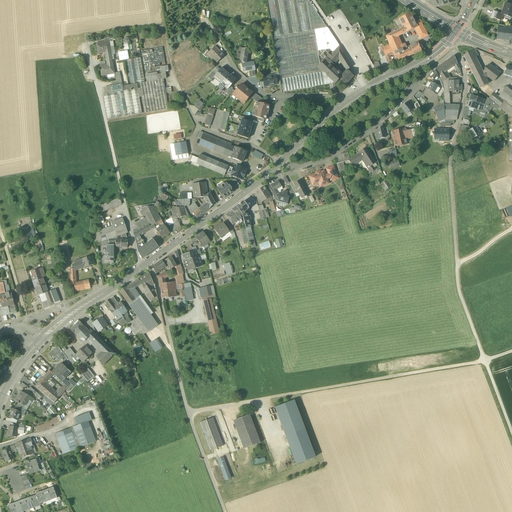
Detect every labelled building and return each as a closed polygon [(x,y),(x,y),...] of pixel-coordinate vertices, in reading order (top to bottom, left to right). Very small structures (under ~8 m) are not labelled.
[(282,78),(284,92),(335,83),(325,73),(324,73),(319,68),(319,67),(324,62),(320,57),(319,56),(318,52),(315,30),(327,28),(310,2),(308,0),(267,0),(274,37),(273,37),(280,78),(282,78)] [(504,15),(511,18),(511,15),(511,7),(510,7),(510,6),(505,4),(502,14),(501,14),(504,15)] [(400,29),(403,35),(414,29),(418,27),(415,22),(411,13),(398,19),(402,28),(400,29)] [(402,28),(398,19),(394,21),(399,30),(400,29),(402,28)] [(414,29),(421,41),(429,38),(420,20),(415,22),(418,27),(414,29)] [(511,45),(511,36),(511,35),(511,26),(504,26),(498,25),(496,39),(511,41),(510,44),(510,45),(511,45)] [(328,50),(336,42),(327,28),(315,30),(318,52),(328,50)] [(386,37),(389,45),(393,53),(402,49),(400,45),(397,37),(398,37),(396,31),(386,36),(385,36),(385,37),(386,37)] [(98,54),(105,53),(105,52),(110,51),(110,52),(110,51),(109,42),(104,43),(101,44),(101,43),(96,44),(98,54)] [(336,42),(328,50),(326,52),(325,52),(320,57),(324,62),(319,67),(319,68),(324,73),(325,73),(335,83),(335,84),(336,83),(339,79),(341,77),(331,67),(338,60),(344,54),(336,42)] [(411,49),(413,55),(414,55),(415,54),(421,52),(421,51),(417,43),(410,46),(411,49)] [(389,55),(393,53),(389,45),(384,46),(383,45),(381,45),(383,51),(385,56),(389,55)] [(207,54),(213,59),(220,52),(215,46),(209,52),(207,54)] [(393,53),(396,61),(397,61),(396,61),(409,56),(407,50),(406,48),(402,49),(393,53)] [(239,63),(246,64),(246,63),(249,49),(242,49),(241,54),(238,54),(237,59),(240,59),(239,63)] [(112,60),(110,52),(110,51),(105,52),(105,53),(107,65),(105,65),(100,66),(101,76),(107,75),(107,73),(110,73),(114,72),(113,64),(112,64),(112,60)] [(127,51),(118,53),(119,61),(129,59),(127,51)] [(224,56),(220,52),(213,59),(217,63),(224,56)] [(486,80),(489,77),(483,72),(482,73),(474,57),(471,52),(463,56),(480,88),(488,84),(486,80)] [(213,59),(207,54),(205,57),(210,62),(213,59)] [(344,54),(338,60),(346,71),(347,70),(347,71),(347,70),(347,71),(352,66),(345,55),(344,54)] [(437,75),(444,71),(454,66),(457,64),(454,56),(436,69),(434,70),(437,75)] [(131,85),(137,84),(145,83),(141,58),(127,60),(131,85)] [(121,76),(122,84),(122,86),(129,85),(125,60),(118,62),(121,76)] [(255,71),(254,62),(241,65),(243,73),(249,72),(255,71)] [(488,65),(483,72),(489,77),(494,81),(500,74),(488,65)] [(456,70),(454,66),(444,71),(446,75),(456,70)] [(146,78),(147,82),(162,79),(160,67),(157,68),(158,72),(157,73),(157,76),(146,78)] [(214,78),(221,83),(228,74),(221,68),(220,70),(216,75),(214,77),(214,78)] [(339,79),(345,85),(354,77),(347,71),(347,70),(347,71),(347,70),(346,71),(341,77),(339,79)] [(426,80),(428,82),(428,81),(432,83),(434,82),(436,79),(438,77),(437,75),(434,70),(429,77),(426,80)] [(450,104),(449,94),(450,91),(449,91),(449,83),(447,83),(445,80),(448,78),(446,75),(444,71),(437,75),(438,77),(442,85),(443,88),(443,89),(443,92),(443,97),(443,98),(444,105),(450,104)] [(207,77),(211,81),(214,78),(214,77),(216,75),(213,72),(211,73),(207,77)] [(236,80),(228,74),(221,83),(220,84),(217,88),(222,91),(225,87),(227,90),(228,90),(230,87),(236,80)] [(110,82),(111,86),(122,84),(121,76),(115,77),(115,81),(110,82)] [(264,87),(277,85),(277,82),(276,76),(272,76),(272,78),(268,78),(268,77),(262,78),(263,82),(264,87)] [(449,83),(449,91),(450,91),(461,91),(462,91),(462,85),(458,85),(459,81),(458,81),(456,81),(456,78),(451,78),(451,81),(448,81),(449,83)] [(147,82),(145,83),(137,84),(138,89),(142,114),(168,109),(166,94),(165,88),(163,79),(162,79),(147,82)] [(441,88),(432,83),(428,81),(428,82),(425,88),(437,95),(441,88)] [(123,91),(122,86),(122,84),(111,86),(112,93),(123,91)] [(241,100),(245,103),(249,98),(252,93),(249,91),(248,91),(247,90),(247,89),(241,85),(235,92),(234,94),(237,96),(236,97),(240,101),(241,100)] [(469,93),(477,96),(478,91),(471,86),(469,93)] [(502,109),(511,117),(511,91),(506,87),(498,97),(496,95),(491,101),(499,107),(502,109)] [(138,89),(123,91),(112,93),(108,94),(105,94),(103,95),(107,119),(142,114),(138,89)] [(488,99),(491,101),(496,95),(493,93),(488,99)] [(266,103),(258,96),(254,101),(257,103),(265,105),(266,103)] [(471,96),(469,101),(482,105),(487,110),(490,102),(487,101),(471,96)] [(493,108),(496,110),(497,109),(499,107),(491,101),(488,99),(487,101),(490,102),(487,110),(490,112),(493,108)] [(193,106),(198,110),(203,104),(201,102),(200,103),(198,101),(193,106)] [(487,111),(487,110),(482,105),(469,101),(467,107),(474,109),(473,112),(479,114),(480,112),(485,113),(487,112),(487,111)] [(401,107),(407,114),(410,112),(412,110),(413,109),(412,108),(407,102),(401,107)] [(264,120),(266,120),(270,107),(265,105),(257,103),(253,117),(258,118),(264,120)] [(454,120),(456,120),(460,105),(450,104),(444,105),(444,110),(445,119),(445,120),(454,120)] [(435,113),(436,113),(444,110),(444,105),(441,106),(434,109),(435,113)] [(445,119),(444,110),(436,113),(439,122),(445,119)] [(218,129),(224,131),(229,113),(223,111),(218,129)] [(204,125),(210,127),(213,116),(208,114),(207,114),(204,125)] [(237,135),(248,139),(253,123),(246,121),(242,120),(241,120),(240,123),(241,123),(238,132),(237,135)] [(468,132),(473,139),(483,133),(480,128),(485,126),(484,124),(476,127),(474,128),(468,132)] [(462,126),(459,137),(466,133),(467,127),(462,126)] [(376,131),(377,139),(385,138),(385,135),(383,128),(382,128),(380,127),(376,131)] [(412,139),(413,139),(415,129),(407,131),(406,128),(403,129),(406,139),(407,139),(407,135),(411,134),(411,138),(412,138),(412,139)] [(391,131),(394,147),(407,144),(406,139),(403,129),(391,131)] [(443,141),(448,141),(448,130),(434,130),(436,130),(436,134),(434,134),(434,141),(440,141),(440,139),(443,139),(443,141)] [(198,145),(213,151),(218,139),(203,133),(201,139),(198,145)] [(231,145),(218,139),(213,151),(230,158),(234,148),(231,146),(231,145)] [(174,144),(176,156),(188,154),(186,142),(174,144)] [(176,156),(174,144),(170,145),(172,161),(188,158),(188,154),(176,156)] [(231,158),(242,163),(246,152),(235,147),(235,148),(234,148),(230,158),(231,158)] [(362,160),(367,169),(372,166),(375,164),(365,148),(358,153),(358,154),(350,159),(348,160),(352,166),(352,167),(362,160)] [(388,150),(390,158),(396,156),(395,149),(388,150)] [(263,155),(255,150),(252,155),(260,160),(263,155)] [(200,155),(198,159),(196,164),(225,176),(226,173),(225,173),(228,166),(200,155)] [(389,164),(391,168),(399,165),(398,160),(389,164)] [(239,169),(234,167),(233,168),(230,175),(242,180),(243,177),(244,177),(246,173),(245,173),(246,170),(240,167),(239,169)] [(330,178),(331,181),(338,178),(333,167),(326,169),(328,174),(330,178)] [(321,184),(322,186),(329,184),(327,179),(330,178),(328,174),(326,175),(324,171),(309,177),(313,185),(319,183),(321,184)] [(229,183),(233,188),(239,184),(236,181),(234,180),(229,183)] [(300,196),(301,199),(308,195),(300,180),(293,184),(295,187),(298,192),(300,196)] [(272,192),(273,195),(278,193),(279,194),(281,192),(280,190),(283,189),(278,181),(269,187),(271,191),(271,192),(272,192)] [(192,185),(194,198),(203,197),(206,196),(207,195),(206,183),(192,185)] [(216,189),(223,199),(227,196),(229,194),(229,195),(233,192),(231,189),(229,186),(228,186),(226,183),(223,186),(223,185),(220,187),(216,189)] [(256,192),(261,201),(270,196),(264,187),(256,192)] [(160,192),(158,199),(166,202),(168,197),(160,192)] [(279,195),(279,194),(278,193),(273,195),(277,201),(278,206),(282,207),(287,206),(289,196),(286,195),(284,192),(279,195)] [(206,203),(199,209),(193,213),(196,218),(210,208),(209,208),(215,204),(210,193),(207,195),(206,196),(203,197),(204,199),(204,200),(206,203)] [(94,208),(96,214),(121,204),(120,198),(94,208)] [(183,205),(180,203),(175,200),(176,207),(177,208),(183,207),(184,206),(183,205)] [(244,201),(236,207),(242,215),(243,218),(246,228),(247,231),(251,230),(248,220),(250,220),(250,217),(248,217),(247,215),(244,213),(244,212),(249,209),(248,207),(244,201)] [(156,203),(151,204),(151,207),(142,208),(141,209),(143,212),(141,213),(142,216),(144,215),(156,209),(154,207),(156,204),(156,203)] [(189,207),(193,213),(199,209),(194,203),(189,207)] [(176,207),(173,208),(175,217),(173,218),(171,218),(173,223),(176,229),(180,227),(177,219),(185,216),(183,207),(177,208),(176,207)] [(232,225),(243,218),(242,215),(236,207),(231,210),(232,211),(225,216),(232,225)] [(158,215),(156,209),(144,215),(146,218),(140,221),(142,225),(143,225),(144,227),(149,224),(149,225),(152,223),(160,218),(159,217),(158,215)] [(160,218),(152,223),(155,227),(162,223),(160,218)] [(112,222),(113,226),(117,237),(121,235),(125,234),(128,233),(123,219),(112,222)] [(220,238),(229,232),(228,230),(223,223),(214,230),(220,238)] [(152,229),(149,225),(149,224),(144,227),(143,225),(142,225),(138,228),(139,230),(139,231),(141,235),(151,230),(152,229)] [(156,230),(162,239),(169,233),(164,225),(156,230)] [(99,231),(101,242),(117,237),(113,226),(99,231)] [(240,230),(244,245),(250,243),(246,231),(247,231),(246,228),(240,230)] [(140,236),(140,235),(138,231),(134,234),(136,244),(142,241),(140,237),(139,236),(140,236)] [(231,235),(229,232),(220,238),(223,242),(230,237),(232,235),(231,235)] [(197,240),(202,247),(202,246),(206,243),(209,241),(205,235),(204,236),(202,233),(195,238),(197,240)] [(117,238),(117,237),(101,242),(96,244),(94,245),(95,247),(102,245),(103,246),(102,246),(101,256),(102,256),(102,260),(107,260),(107,261),(113,261),(113,246),(113,245),(107,246),(107,245),(111,244),(111,243),(113,243),(113,240),(115,240),(115,239),(117,239),(117,238)] [(277,249),(283,247),(281,238),(275,240),(277,249)] [(115,247),(127,248),(128,240),(122,240),(117,239),(115,239),(115,240),(115,243),(115,247)] [(144,245),(144,246),(150,253),(158,247),(153,239),(152,240),(152,239),(147,242),(148,243),(144,245)] [(136,244),(137,251),(144,246),(144,245),(142,241),(136,244)] [(142,259),(150,253),(144,246),(137,251),(138,253),(142,259)] [(183,255),(184,261),(199,256),(201,255),(199,250),(197,251),(193,252),(183,255)] [(82,262),(84,268),(94,265),(92,256),(83,259),(84,261),(82,262)] [(200,261),(199,256),(184,261),(188,271),(195,268),(202,266),(200,261)] [(165,261),(166,262),(170,270),(174,267),(177,266),(171,257),(165,261)] [(156,274),(163,269),(166,267),(162,261),(152,267),(156,274)] [(71,285),(74,285),(76,284),(76,283),(75,271),(84,268),(82,262),(74,264),(72,265),(74,269),(70,269),(71,285)] [(224,265),(226,275),(232,273),(229,263),(224,265)] [(180,265),(174,267),(177,275),(177,276),(182,274),(183,273),(180,265)] [(31,276),(32,281),(43,277),(42,274),(44,273),(42,268),(32,271),(33,275),(31,276)] [(149,296),(151,300),(157,296),(156,294),(154,283),(153,284),(149,274),(139,280),(138,279),(135,281),(137,285),(140,283),(144,290),(147,294),(146,295),(148,297),(149,296)] [(184,285),(182,274),(177,276),(177,275),(174,276),(176,286),(179,285),(184,285)] [(43,277),(32,281),(34,288),(46,284),(43,277)] [(217,281),(218,286),(232,283),(231,278),(217,281)] [(89,281),(76,284),(74,285),(76,292),(90,288),(89,281)] [(160,285),(161,293),(175,290),(176,290),(175,282),(165,284),(160,285)] [(190,283),(184,285),(184,289),(183,289),(185,301),(193,300),(190,283)] [(46,284),(34,288),(37,296),(39,295),(45,293),(48,292),(46,284)] [(120,292),(129,305),(135,300),(129,291),(133,288),(134,288),(132,284),(120,292)] [(202,289),(204,297),(212,296),(210,287),(202,289)] [(139,296),(133,288),(129,291),(135,300),(139,296)] [(50,292),(55,304),(60,302),(56,289),(55,290),(50,292)] [(176,295),(175,290),(161,293),(162,299),(166,298),(166,297),(171,297),(177,297),(177,295),(176,295)] [(45,293),(48,300),(50,306),(55,304),(50,292),(50,291),(48,292),(45,293)] [(48,300),(45,293),(39,295),(41,302),(48,300)] [(129,305),(138,318),(145,312),(148,316),(150,315),(152,313),(140,296),(139,296),(135,300),(129,305)] [(110,299),(115,306),(118,304),(113,297),(110,299)] [(13,299),(7,301),(10,315),(17,313),(15,305),(14,305),(13,299)] [(118,322),(119,323),(121,326),(126,323),(123,318),(121,315),(115,306),(110,299),(105,303),(106,305),(104,306),(107,310),(109,309),(109,308),(110,309),(109,310),(115,318),(118,322)] [(203,301),(211,335),(219,333),(211,299),(203,301)] [(44,308),(50,306),(48,300),(41,302),(44,308)] [(10,315),(7,301),(0,302),(1,308),(2,316),(3,316),(6,316),(10,315)] [(118,304),(115,306),(121,315),(126,312),(126,311),(121,302),(118,304)] [(145,312),(138,318),(148,332),(156,327),(148,316),(145,312)] [(158,325),(150,315),(148,316),(156,327),(158,325)] [(131,322),(127,316),(123,318),(126,323),(128,325),(131,322)] [(101,318),(93,324),(95,327),(98,331),(107,326),(101,318)] [(143,335),(148,332),(138,318),(136,319),(134,321),(143,335)] [(90,330),(95,327),(93,324),(90,320),(84,324),(90,330)] [(84,342),(87,339),(89,341),(90,340),(91,341),(96,336),(90,330),(89,331),(79,321),(70,330),(80,340),(84,342)] [(128,325),(133,333),(138,329),(133,321),(131,322),(128,325)] [(96,358),(102,366),(114,354),(96,336),(91,341),(93,343),(102,352),(96,357),(96,358)] [(149,344),(155,353),(162,348),(156,339),(149,344)] [(63,344),(58,347),(63,353),(67,350),(65,348),(66,347),(63,344)] [(77,357),(79,359),(89,350),(85,345),(75,355),(77,357)] [(64,362),(68,359),(63,353),(58,347),(48,354),(53,360),(56,357),(59,361),(61,359),(64,362)] [(75,359),(77,357),(75,355),(74,356),(69,348),(67,350),(63,353),(68,359),(69,361),(71,359),(73,357),(75,359)] [(92,353),(89,350),(79,359),(83,363),(92,354),(92,353)] [(52,373),(53,374),(65,386),(64,386),(67,389),(69,386),(67,383),(68,382),(66,380),(65,379),(68,375),(71,373),(61,363),(52,373)] [(94,377),(87,369),(84,371),(80,375),(87,383),(94,377)] [(45,382),(47,380),(44,377),(43,378),(35,387),(54,403),(61,395),(64,392),(65,391),(62,389),(58,394),(45,382)] [(72,388),(76,384),(70,379),(68,382),(67,383),(69,386),(72,388)] [(20,405),(24,407),(25,406),(23,405),(26,399),(28,400),(29,401),(31,398),(27,395),(25,394),(22,392),(20,395),(19,395),(15,401),(18,402),(18,403),(19,404),(19,403),(20,404),(20,405)] [(22,410),(25,411),(26,412),(32,402),(29,401),(28,400),(25,406),(24,407),(22,410)] [(305,429),(294,401),(275,408),(286,436),(305,429)] [(51,406),(47,411),(51,416),(58,414),(51,406)] [(17,421),(20,415),(21,412),(14,410),(13,409),(9,417),(12,418),(17,421)] [(75,418),(77,426),(88,422),(92,420),(89,413),(75,418)] [(233,421),(244,449),(260,443),(249,415),(233,421)] [(49,420),(51,426),(59,423),(57,417),(49,420)] [(200,423),(210,451),(223,446),(212,418),(200,423)] [(49,420),(44,424),(45,429),(52,427),(51,426),(49,420)] [(77,426),(73,427),(81,448),(96,442),(88,422),(77,426)] [(7,436),(17,437),(18,433),(19,428),(16,427),(9,426),(7,436)] [(78,449),(81,448),(73,427),(70,428),(78,449)] [(63,454),(78,449),(70,428),(55,434),(63,454)] [(305,429),(286,436),(296,464),(315,457),(305,429)] [(15,444),(21,459),(25,457),(24,457),(29,455),(29,456),(33,454),(30,447),(33,445),(31,439),(15,444)] [(228,447),(234,465),(246,461),(241,444),(228,447)] [(7,463),(8,463),(10,462),(11,461),(10,460),(13,459),(11,452),(9,449),(3,451),(4,454),(3,455),(6,462),(7,462),(7,463)] [(223,458),(218,460),(225,480),(231,478),(223,458)] [(25,463),(27,469),(38,465),(36,460),(25,463)] [(38,467),(38,465),(27,469),(30,475),(40,471),(38,467)] [(250,484),(228,490),(230,496),(252,489),(250,484)] [(47,490),(50,499),(56,497),(53,488),(47,490)] [(45,501),(50,499),(47,490),(42,492),(45,501)] [(39,503),(45,501),(42,492),(36,494),(36,495),(39,503)] [(40,504),(39,503),(36,495),(31,497),(34,506),(40,504)] [(28,508),(34,506),(31,497),(25,499),(28,508)] [(22,511),(28,508),(25,499),(19,502),(22,511)] [(16,511),(18,511),(22,511),(19,502),(14,504),(16,511)]
